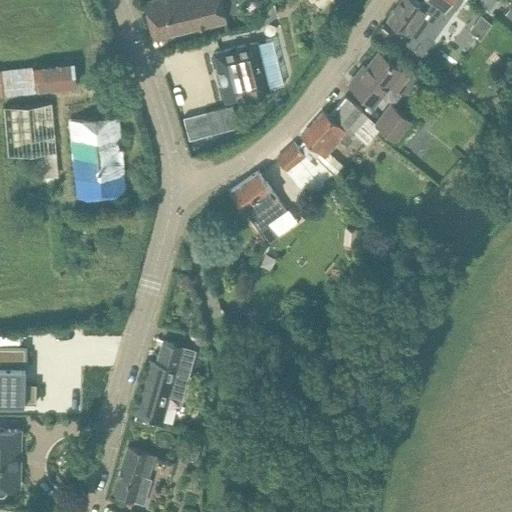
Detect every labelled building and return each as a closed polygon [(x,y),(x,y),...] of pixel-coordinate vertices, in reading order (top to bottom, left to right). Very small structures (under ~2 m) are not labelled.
[(235,0),(148,0),(145,1),(154,38),(226,20),(224,13),(238,10),(235,0)] [(435,30),(422,21),(430,10),(415,0),(399,0),(387,19),(425,46),(435,30)] [(450,0),(430,0),(444,10),(450,0)] [(488,10),(495,0),(478,0),(477,1),(488,10)] [(465,28),(475,37),(487,22),(477,13),(465,28)] [(389,34),(381,28),(377,34),(385,39),(389,34)] [(83,38),(0,50),(0,89),(89,75),(83,38)] [(268,90),(256,42),(214,52),(218,71),(219,70),(222,82),(221,82),(226,101),(268,90)] [(387,100),(392,101),(411,77),(378,51),(366,66),(364,65),(349,83),(375,104),(382,95),(387,100)] [(511,70),(507,66),(497,79),(511,89),(511,70)] [(378,121),(376,120),(369,113),(367,115),(345,96),(329,115),(323,110),(301,135),(323,155),(340,136),(348,143),(354,137),(350,134),(354,130),(367,141),(380,127),(376,124),(378,121)] [(235,101),(212,112),(222,135),(246,124),(235,101)] [(383,111),(376,120),(378,121),(393,133),(408,114),(392,101),(383,111)] [(7,158),(31,155),(56,153),(51,103),(2,107),(7,158)] [(77,197),(105,195),(125,193),(121,148),(117,148),(117,137),(119,136),(118,116),(70,121),(77,197)] [(330,181),(308,157),(294,142),(276,158),(312,197),(330,181)] [(56,153),(31,155),(33,179),(58,177),(56,153)] [(258,170),(230,190),(241,206),(251,219),(252,218),(266,237),(275,231),(268,222),(286,209),(279,200),(270,187),(258,170)] [(178,274),(177,282),(189,284),(190,276),(178,274)] [(276,319),(285,328),(293,319),(285,311),(276,319)] [(180,397),(182,389),(193,349),(162,340),(156,360),(151,359),(135,414),(161,421),(169,393),(180,397)] [(0,401),(36,402),(36,382),(26,382),(25,382),(25,379),(25,346),(0,345),(0,401)] [(0,494),(4,494),(7,491),(7,487),(19,487),(19,466),(17,466),(18,448),(20,448),(20,430),(0,429),(0,494)] [(187,443),(186,455),(198,456),(200,445),(187,443)] [(154,454),(146,452),(127,446),(112,494),(144,504),(152,479),(146,477),(154,454)]
